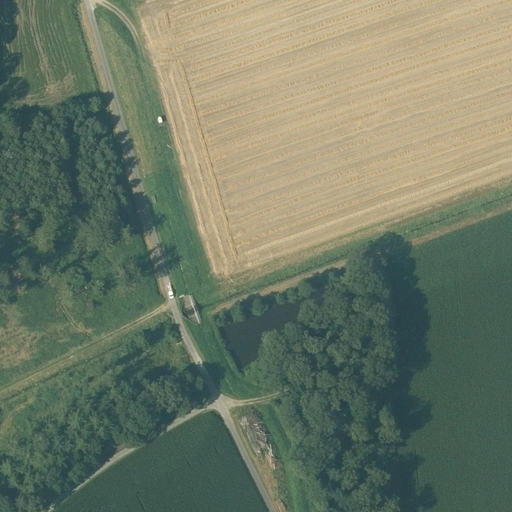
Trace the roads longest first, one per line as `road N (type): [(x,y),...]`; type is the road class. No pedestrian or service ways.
road 1 (unclassified): [(273,511),(173,307),(87,0)]
road 2 (track): [(222,406),(284,394),(305,380),(374,290),(365,255)]
road 3 (track): [(171,301),(0,390)]
